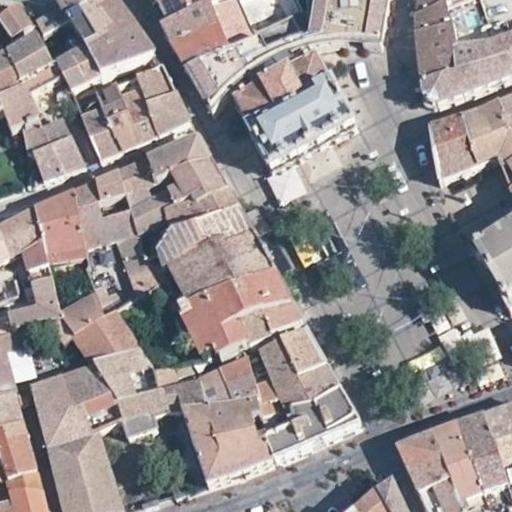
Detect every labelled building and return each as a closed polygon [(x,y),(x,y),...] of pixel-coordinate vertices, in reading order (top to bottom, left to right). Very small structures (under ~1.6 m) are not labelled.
[(61,11),(71,25),(111,0),(71,0),(60,7),(61,11)] [(88,54),(103,83),(139,68),(155,61),(130,26),(129,24),(111,0),(71,25),(88,54)] [(154,0),(159,12),(184,0),(154,0)] [(162,34),(172,51),(221,33),(214,14),(220,12),(220,11),(215,0),(184,0),(159,12),(162,17),(169,32),(164,33),(162,34)] [(276,0),(283,13),(295,8),(291,0),(276,0)] [(311,0),(315,12),(333,53),(348,52),(348,41),(362,40),(362,52),(381,54),(381,52),(389,0),(311,0)] [(420,0),(417,21),(447,11),(452,8),(449,0),(420,0)] [(180,66),(188,78),(229,61),(232,60),(232,58),(262,48),(257,39),(255,40),(239,4),(238,3),(220,11),(220,12),(214,14),(221,33),(172,51),(173,55),(180,66)] [(0,22),(0,24),(13,44),(34,30),(20,11),(0,22)] [(37,28),(44,40),(71,25),(61,11),(36,26),(37,28)] [(453,34),(447,11),(417,21),(418,24),(418,28),(418,32),(418,37),(423,89),(446,84),(445,83),(458,76),(456,57),(460,57),(460,56),(455,33),(453,34)] [(237,109),(237,110),(251,135),(249,137),(272,179),(273,180),(357,133),(356,131),(334,89),(331,91),(318,66),(318,65),(314,67),(310,58),(318,55),(333,53),(315,12),(300,19),(257,39),(262,48),(277,66),(237,84),(236,81),(198,94),(212,118),(232,101),(235,98),(240,107),(237,109)] [(362,40),(348,41),(348,52),(352,52),(357,52),(362,52),(362,40)] [(65,82),(73,97),(87,91),(73,63),(56,72),(39,42),(10,59),(26,93),(28,92),(31,100),(65,82)] [(0,123),(5,121),(13,141),(24,134),(29,132),(31,135),(39,131),(38,127),(40,125),(42,124),(31,100),(28,92),(26,93),(10,59),(9,57),(4,50),(0,44),(0,123)] [(511,44),(490,52),(460,56),(460,57),(456,57),(458,76),(445,83),(446,84),(457,82),(462,103),(511,84),(511,44)] [(232,60),(229,61),(188,78),(192,84),(198,94),(236,81),(237,84),(277,66),(262,48),(232,58),(232,60)] [(73,63),(87,91),(103,83),(88,54),(73,63)] [(139,68),(145,81),(162,74),(161,71),(155,61),(139,68)] [(138,84),(150,113),(176,102),(168,86),(162,74),(145,81),(138,84)] [(446,84),(423,89),(424,104),(425,106),(427,108),(429,109),(432,110),(434,111),(438,111),(440,111),(443,110),(445,110),(462,103),(457,82),(446,84)] [(122,102),(142,152),(159,145),(188,131),(189,129),(185,121),(176,102),(150,113),(138,84),(119,92),(123,101),(122,102)] [(111,132),(124,159),(136,154),(142,152),(122,102),(123,101),(119,92),(98,101),(98,102),(104,117),(111,132)] [(79,110),(84,125),(104,117),(98,102),(79,110)] [(463,123),(480,173),(489,169),(500,165),(503,176),(509,173),(511,171),(511,102),(503,107),(483,117),(463,123)] [(84,125),(101,167),(124,159),(111,132),(104,117),(84,125)] [(430,134),(441,189),(480,173),(463,123),(440,130),(433,132),(430,134)] [(35,161),(45,186),(48,185),(64,180),(53,154),(40,125),(38,127),(39,131),(31,135),(29,132),(24,134),(29,161),(35,161)] [(53,154),(64,180),(75,176),(86,172),(73,145),(53,154)] [(159,191),(159,192),(166,189),(167,188),(172,183),(175,182),(199,173),(213,169),(204,152),(202,149),(200,148),(199,148),(198,147),(196,148),(149,167),(159,191)] [(128,204),(132,216),(154,205),(150,196),(159,191),(149,167),(130,176),(77,198),(80,217),(101,211),(128,204)] [(171,202),(176,214),(188,211),(194,208),(197,215),(230,199),(218,178),(213,169),(199,173),(175,182),(182,196),(171,202)] [(506,183),(511,197),(511,171),(509,173),(503,176),(506,183)] [(146,264),(149,267),(159,261),(159,260),(175,240),(203,234),(240,217),(235,207),(230,199),(197,215),(194,208),(188,211),(176,214),(171,202),(168,197),(154,205),(132,216),(133,218),(140,243),(142,242),(143,248),(142,249),(146,264)] [(37,215),(50,269),(89,261),(88,254),(80,217),(77,198),(48,211),(37,215)] [(360,206),(345,216),(353,229),(369,219),(360,206)] [(191,310),(191,311),(208,306),(224,301),(235,297),(241,296),(276,281),(265,262),(255,244),(238,252),(235,254),(233,254),(231,253),(228,250),(166,278),(163,271),(158,273),(149,267),(146,264),(142,249),(143,248),(142,242),(140,243),(133,218),(105,226),(101,211),(80,217),(88,254),(118,246),(140,303),(148,297),(150,299),(176,285),(191,310)] [(24,256),(34,288),(53,284),(50,269),(37,215),(17,226),(0,234),(0,235),(12,262),(13,262),(24,256)] [(163,271),(166,278),(228,250),(231,253),(233,254),(235,254),(238,252),(255,244),(250,234),(240,217),(203,234),(175,240),(159,260),(159,261),(163,271)] [(511,223),(508,226),(511,231),(511,235),(483,254),(480,249),(473,253),(480,265),(482,264),(494,284),(508,307),(504,308),(511,320),(511,319),(511,223)] [(480,249),(483,254),(511,235),(511,231),(508,226),(483,241),(482,243),(481,244),(480,246),(480,248),(480,249)] [(0,268),(12,262),(0,235),(0,268)] [(359,313),(369,308),(384,338),(420,320),(390,259),(370,269),(372,273),(346,286),(359,313)] [(181,315),(205,364),(219,358),(222,366),(240,358),(252,353),(242,331),(269,319),(294,312),(285,296),(276,281),(241,296),(235,297),(224,301),(208,306),(191,311),(191,310),(181,315)] [(4,288),(7,302),(17,300),(19,295),(16,284),(4,288)] [(14,325),(17,335),(33,329),(51,328),(64,326),(63,323),(62,317),(53,284),(34,288),(40,315),(14,325)] [(62,317),(63,323),(100,304),(97,298),(62,317)] [(64,326),(76,343),(106,324),(106,323),(100,304),(63,323),(64,326)] [(242,331),(252,353),(304,329),(299,321),(294,312),(269,319),(242,331)] [(140,353),(117,317),(106,323),(106,324),(76,343),(95,370),(140,353)] [(51,328),(66,346),(72,345),(76,343),(64,326),(51,328)] [(447,356),(463,347),(453,328),(437,338),(447,356)] [(491,381),(506,375),(487,329),(472,335),(491,381)] [(322,360),(331,356),(320,332),(311,336),(322,360)] [(282,349),(303,384),(328,373),(319,358),(308,338),(282,349)] [(0,340),(0,400),(16,397),(19,396),(3,340),(3,339),(0,340)] [(259,408),(264,426),(285,418),(286,419),(316,412),(342,398),(336,388),(328,373),(303,384),(282,349),(262,358),(262,359),(274,388),(258,394),(261,407),(259,408)] [(155,375),(140,353),(95,370),(97,372),(120,408),(160,397),(155,375)] [(221,376),(235,411),(244,410),(259,408),(261,407),(258,394),(254,381),(249,364),(235,370),(221,376)] [(191,367),(183,370),(187,379),(194,376),(191,367)] [(184,417),(208,491),(226,486),(255,476),(276,467),(268,445),(269,445),(264,426),(259,408),(244,410),(235,411),(205,415),(201,388),(180,393),(175,372),(174,370),(155,375),(160,397),(120,408),(124,429),(129,444),(159,435),(155,422),(168,418),(184,417)] [(120,408),(97,372),(80,378),(37,393),(34,394),(40,416),(50,455),(97,439),(107,436),(124,429),(120,408)] [(448,373),(418,384),(425,402),(455,392),(448,373)] [(201,388),(205,415),(235,411),(221,376),(211,380),(199,386),(201,388)] [(0,434),(24,426),(22,420),(16,398),(16,397),(0,400),(0,434)] [(268,445),(276,467),(326,445),(360,430),(342,398),(316,412),(286,419),(285,418),(264,426),(269,445),(268,445)] [(511,416),(504,419),(486,425),(496,454),(498,454),(505,474),(511,496),(510,497),(511,506),(511,416)] [(511,511),(511,506),(510,497),(511,496),(505,474),(498,454),(496,454),(486,425),(476,429),(460,434),(471,467),(489,511),(511,511)] [(2,465),(9,484),(38,476),(34,463),(24,426),(0,434),(0,456),(3,465),(2,465)] [(460,508),(461,511),(489,511),(471,467),(460,434),(442,440),(434,443),(441,459),(453,491),(453,490),(460,508)] [(122,511),(104,454),(112,451),(107,436),(97,439),(50,455),(64,511),(122,511)] [(401,460),(422,503),(453,491),(441,459),(434,443),(400,456),(401,460)] [(9,484),(13,499),(43,500),(41,486),(38,476),(9,484)] [(404,511),(394,490),(388,494),(379,500),(385,511),(404,511)] [(426,511),(425,511),(461,511),(460,508),(453,490),(453,491),(422,503),(426,511)] [(45,511),(43,500),(14,500),(16,511),(45,511)] [(385,511),(379,500),(366,511),(364,511),(385,511)]
